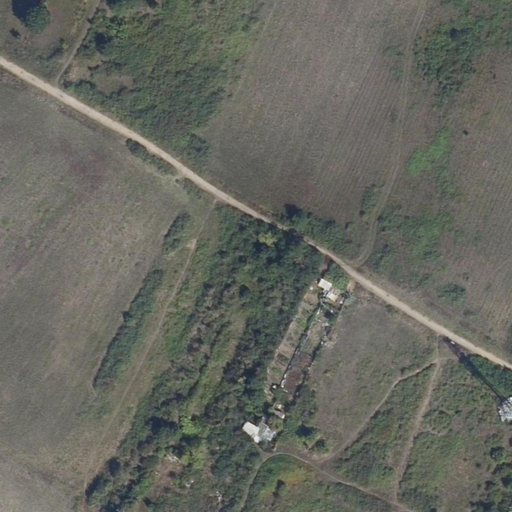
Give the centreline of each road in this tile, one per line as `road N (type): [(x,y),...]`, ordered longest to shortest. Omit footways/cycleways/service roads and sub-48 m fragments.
road 1 (track): [(511,369),(0,58)]
road 2 (track): [(243,511),(262,464),(275,457),(407,511)]
